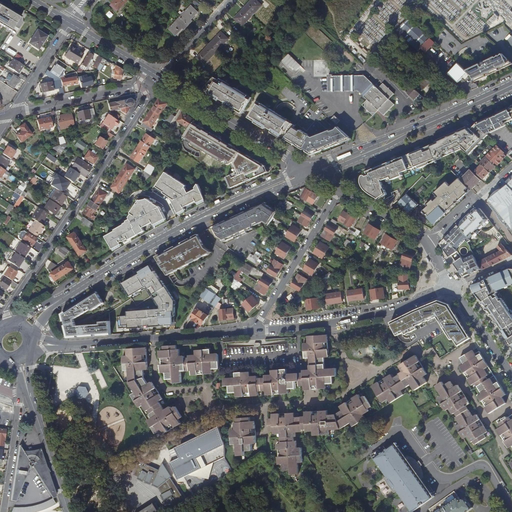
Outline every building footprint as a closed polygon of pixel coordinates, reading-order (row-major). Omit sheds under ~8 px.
[(128,1),(126,0),(115,0),(113,3),(112,4),(119,10),(128,1)] [(251,0),(244,8),(252,15),(262,5),(256,0),(251,0)] [(0,26),(10,33),(20,16),(0,3),(0,26)] [(198,12),(192,6),(181,18),(189,25),(193,21),(192,20),(198,12)] [(252,15),(244,8),(235,18),(243,25),(252,15)] [(495,14),(486,23),(489,27),(498,18),(495,14)] [(170,29),(176,35),(183,28),(185,30),(189,25),(181,18),(170,29)] [(430,39),(429,37),(408,18),(397,31),(401,35),(418,51),(422,48),(426,52),(435,43),(433,41),(430,39)] [(33,44),(42,31),(38,28),(29,41),(33,44)] [(42,31),(33,44),(38,47),(47,34),(42,31)] [(209,44),(216,51),(229,38),(222,31),(209,44)] [(216,51),(209,44),(198,57),(205,64),(216,51)] [(72,58),(71,60),(78,64),(84,54),(80,52),(79,53),(76,51),(76,50),(71,47),(66,54),(72,58)] [(81,64),(80,66),(84,69),(86,66),(89,61),(91,61),(94,55),(93,54),(94,54),(89,51),(82,64),(81,64)] [(289,53),(283,60),(295,72),(302,65),(289,53)] [(500,55),(498,56),(497,58),(496,57),(469,70),(466,71),(468,73),(472,77),(475,82),(490,75),(511,65),(511,64),(511,63),(503,54),(500,55)] [(96,69),(99,65),(103,59),(98,56),(93,66),(96,69)] [(24,63),(21,62),(14,57),(9,65),(17,70),(20,66),(21,67),(24,63)] [(466,71),(458,64),(454,69),(449,74),(459,83),(466,75),(468,73),(466,71)] [(51,74),(59,79),(59,78),(65,76),(63,73),(65,70),(56,65),(51,74)] [(123,71),(115,66),(114,80),(121,80),(123,71)] [(60,95),(63,95),(62,86),(60,80),(59,79),(51,74),(47,71),(45,74),(51,79),(55,81),(40,85),(42,93),(59,90),(60,95)] [(15,86),(20,78),(13,74),(8,82),(15,86)] [(81,88),(94,84),(91,76),(88,77),(87,74),(78,77),(81,88)] [(333,76),(330,76),(328,76),(328,91),(346,91),(358,91),(367,100),(366,101),(366,102),(362,105),(373,116),(378,112),(378,111),(384,116),(394,105),(389,100),(394,94),(384,84),(378,89),(377,87),(378,86),(377,84),(375,86),(369,80),(365,76),(353,76),(333,76)] [(421,82),(424,85),(430,80),(427,76),(421,82)] [(60,80),(62,86),(77,83),(76,77),(64,80),(64,78),(60,79),(60,80)] [(209,93),(221,100),(226,103),(225,105),(232,109),(233,106),(237,108),(236,109),(237,110),(243,113),(253,98),(237,88),(236,88),(236,89),(231,86),(228,85),(224,82),(220,80),(220,81),(215,78),(205,89),(210,92),(209,93)] [(423,97),(412,86),(406,92),(417,102),(423,97)] [(221,100),(209,93),(209,94),(220,101),(221,100)] [(109,102),(111,109),(121,107),(121,109),(126,113),(130,108),(129,105),(132,104),(134,102),(134,99),(131,97),(109,102)] [(152,109),(160,114),(168,102),(160,97),(152,109)] [(277,137),(280,139),(282,136),(286,139),(295,128),(296,126),(281,117),(281,115),(273,111),(259,102),(250,117),(256,121),(260,124),(259,125),(265,129),(267,128),(272,131),(275,133),(276,133),(278,135),(277,137)] [(490,116),(476,123),(478,124),(480,126),(480,127),(482,128),(487,134),(489,131),(491,132),(504,125),(503,123),(511,119),(511,105),(511,107),(508,110),(507,108),(494,114),(495,116),(491,118),(490,116)] [(96,116),(93,106),(77,110),(79,120),(96,116)] [(160,114),(152,109),(142,124),(152,130),(154,127),(152,126),(160,114)] [(73,114),(72,111),(59,114),(61,119),(59,119),(61,128),(71,126),(69,117),(73,116),(73,114)] [(109,130),(110,131),(115,123),(117,124),(120,120),(113,116),(114,116),(108,112),(103,120),(106,122),(103,127),(108,129),(109,130)] [(172,122),(176,116),(172,113),(169,117),(168,117),(167,119),(172,122)] [(193,123),(195,121),(182,113),(177,121),(190,129),(193,123)] [(37,119),(39,128),(52,125),(52,123),(54,122),(54,118),(51,119),(50,116),(37,119)] [(332,120),(338,125),(341,122),(336,116),(332,120)] [(32,133),(25,122),(13,129),(22,140),(32,133)] [(232,164),(235,162),(241,152),(235,148),(236,148),(230,145),(229,146),(223,142),(223,141),(220,139),(221,139),(214,135),(211,133),(210,134),(207,133),(208,131),(204,129),(205,129),(200,126),(199,126),(197,125),(193,123),(190,129),(184,137),(188,140),(192,142),(191,143),(220,161),(220,159),(224,162),(225,162),(226,162),(227,161),(230,165),(232,164)] [(467,131),(466,129),(418,150),(413,152),(394,160),(369,170),(367,171),(369,175),(367,176),(367,175),(366,175),(366,174),(365,174),(364,175),(363,175),(363,176),(362,177),(362,179),(362,180),(362,181),(363,183),(364,185),(364,186),(365,187),(367,189),(368,191),(370,192),(381,199),(388,194),(382,180),(384,179),(384,180),(392,176),(393,179),(404,174),(403,172),(419,165),(420,168),(430,163),(429,161),(443,155),(444,156),(453,152),(452,150),(456,148),(457,150),(462,148),(466,152),(468,150),(470,153),(478,145),(477,143),(478,141),(480,143),(483,140),(481,138),(483,136),(485,138),(488,134),(487,134),(482,128),(480,127),(480,126),(478,124),(476,126),(473,130),(470,128),(469,129),(467,131)] [(308,153),(313,155),(324,151),(324,150),(327,149),(327,150),(342,144),(341,143),(349,141),(350,138),(339,127),(336,130),(335,130),(332,131),(331,130),(313,137),(301,130),(300,131),(295,128),(286,139),(289,141),(292,142),(292,143),(294,144),(297,145),(297,146),(305,151),(305,150),(308,152),(307,152),(308,153)] [(140,144),(148,150),(156,138),(148,133),(140,144)] [(95,142),(102,147),(107,140),(99,135),(95,142)] [(79,140),(75,144),(83,150),(86,145),(79,140)] [(173,151),(175,147),(167,142),(165,145),(173,151)] [(3,152),(11,157),(16,150),(8,144),(3,152)] [(148,150),(140,144),(132,156),(140,161),(148,150)] [(491,149),(502,160),(506,156),(501,151),(502,150),(497,145),(494,148),(494,147),(491,149)] [(91,165),(92,165),(98,155),(90,149),(83,160),(91,165)] [(502,160),(491,149),(489,152),(490,153),(487,155),(492,161),(493,160),(498,164),(502,160)] [(48,152),(42,162),(36,172),(40,175),(41,173),(44,175),(51,165),(47,162),(50,158),(54,160),(56,157),(48,152)] [(226,178),(231,189),(269,172),(266,166),(241,152),(235,162),(232,164),(236,173),(226,178)] [(0,155),(0,165),(4,168),(9,160),(1,155),(0,155)] [(91,165),(83,160),(82,159),(78,156),(71,167),(76,169),(77,167),(86,173),(91,165)] [(495,166),(485,156),(480,162),(482,164),(490,172),(495,166)] [(120,174),(128,180),(136,168),(128,163),(120,174)] [(152,174),(157,168),(150,163),(145,170),(146,170),(147,171),(149,172),(152,174)] [(490,172),(482,164),(475,170),(483,178),(490,172)] [(74,183),(80,174),(70,167),(64,176),(74,183)] [(481,179),(471,170),(461,180),(471,189),(481,179)] [(190,192),(187,186),(188,184),(167,171),(158,185),(166,190),(165,191),(172,196),(179,209),(178,209),(179,212),(187,208),(186,206),(197,201),(198,203),(206,198),(199,186),(198,184),(197,187),(197,188),(190,192)] [(128,180),(120,174),(112,186),(120,192),(128,180)] [(429,217),(435,223),(446,213),(445,212),(448,210),(456,203),(456,202),(458,199),(459,200),(469,191),(471,189),(461,180),(459,178),(451,186),(447,182),(434,193),(436,194),(438,197),(434,201),(433,199),(427,205),(428,206),(424,211),(427,214),(428,213),(430,216),(429,217)] [(93,199),(101,204),(110,190),(103,185),(93,199)] [(508,185),(507,185),(506,186),(505,189),(490,201),(492,203),(489,205),(498,216),(504,224),(508,228),(509,229),(511,232),(511,190),(511,189),(510,188),(508,185)] [(68,195),(55,186),(49,195),(51,196),(62,203),(68,195)] [(505,189),(506,186),(502,189),(501,189),(500,189),(498,190),(496,191),(495,192),(494,193),(492,195),(491,196),(491,197),(491,198),(489,199),(490,201),(505,189)] [(307,201),(312,192),(307,189),(302,197),(307,201)] [(127,200),(130,196),(123,192),(121,196),(127,200)] [(312,192),(307,201),(313,204),(318,196),(312,192)] [(21,194),(14,204),(18,206),(24,196),(21,194)] [(413,199),(407,194),(406,194),(399,202),(410,213),(419,204),(413,198),(413,199)] [(61,205),(50,198),(45,206),(56,213),(61,205)] [(105,236),(113,248),(119,245),(119,243),(122,241),(125,239),(125,240),(128,239),(130,237),(131,238),(147,229),(145,227),(152,223),(155,221),(156,224),(167,218),(161,207),(148,198),(147,199),(141,200),(140,199),(131,212),(132,213),(129,217),(130,218),(126,220),(127,221),(124,223),(124,224),(118,227),(119,228),(105,236)] [(101,204),(93,199),(85,211),(95,218),(97,215),(94,214),(101,204)] [(8,213),(14,204),(11,203),(6,212),(8,213)] [(252,226),(258,223),(262,222),(268,226),(277,212),(272,208),(263,203),(212,227),(217,237),(222,240),(226,238),(227,240),(247,231),(246,229),(252,226)] [(35,219),(41,223),(42,221),(34,216),(37,212),(40,214),(41,213),(44,215),(47,211),(38,205),(31,216),(35,219)] [(468,215),(459,224),(460,226),(470,238),(474,234),(473,233),(489,217),(481,208),(476,208),(472,212),(471,213),(469,215),(468,215)] [(301,216),(310,221),(313,216),(305,210),(301,216)] [(346,223),(351,214),(344,211),(339,219),(346,223)] [(34,216),(42,221),(43,219),(42,218),(44,215),(41,213),(40,214),(37,212),(34,216)] [(351,214),(346,223),(352,226),(356,218),(351,214)] [(95,222),(85,216),(82,220),(92,226),(95,222)] [(310,221),(301,216),(297,222),(306,227),(310,221)] [(28,230),(36,235),(40,229),(41,230),(44,225),(41,223),(35,219),(28,230)] [(370,235),(376,226),(370,223),(365,232),(370,235)] [(325,230),(334,235),(337,230),(329,224),(325,230)] [(463,276),(482,268),(477,263),(474,254),(475,254),(472,247),(469,242),(472,239),(470,238),(460,226),(459,224),(449,234),(441,244),(450,257),(451,256),(452,256),(456,262),(455,263),(454,263),(463,276)] [(289,231),(298,236),(302,231),(293,225),(289,231)] [(376,226),(370,235),(376,238),(381,230),(376,226)] [(18,236),(31,245),(36,237),(23,229),(20,229),(18,233),(18,236)] [(334,235),(325,230),(321,236),(330,241),(334,235)] [(298,236),(289,231),(286,236),(295,242),(298,236)] [(77,244),(81,242),(75,233),(68,237),(74,246),(77,244)] [(196,235),(157,256),(168,273),(173,270),(174,271),(179,269),(178,268),(182,265),(183,267),(191,263),(190,261),(196,258),(197,259),(201,257),(201,256),(204,254),(205,255),(212,251),(207,248),(199,234),(196,235)] [(387,245),(392,237),(387,234),(382,242),(387,245)] [(392,237),(387,245),(393,249),(398,240),(392,237)] [(30,245),(21,240),(14,250),(23,256),(30,245)] [(77,244),(74,246),(80,256),(87,251),(81,242),(77,244)] [(279,248),(288,253),(291,248),(282,242),(279,248)] [(317,248),(326,253),(329,247),(320,242),(317,248)] [(504,259),(511,255),(511,254),(502,243),(498,246),(501,251),(499,252),(504,259)] [(288,253),(279,248),(276,253),(284,259),(288,253)] [(326,253),(317,248),(314,253),(322,258),(326,253)] [(14,252),(9,259),(20,267),(23,263),(22,262),(24,258),(14,252)] [(403,258),(413,261),(415,255),(405,252),(403,258)] [(492,265),(504,259),(499,252),(482,260),(478,252),(475,254),(474,254),(477,263),(482,268),(483,269),(492,265)] [(413,261),(403,258),(401,265),(411,268),(413,261)] [(307,265),(316,270),(319,265),(310,259),(307,265)] [(271,266),(280,271),(283,265),(275,260),(271,266)] [(61,266),(66,273),(75,267),(71,261),(61,266)] [(148,287),(153,295),(165,288),(151,265),(140,272),(140,274),(136,276),(122,284),(131,297),(148,287)] [(316,270),(307,265),(303,270),(312,276),(316,270)] [(4,273),(12,279),(17,271),(9,266),(4,273)] [(66,273),(61,266),(52,272),(57,279),(66,273)] [(280,271),(271,266),(268,271),(276,277),(280,271)] [(470,286),(473,292),(480,302),(490,317),(499,331),(511,349),(511,314),(510,312),(511,311),(502,298),(500,299),(497,294),(499,293),(498,291),(505,288),(504,286),(507,284),(508,286),(509,286),(511,285),(511,284),(511,268),(511,269),(510,269),(509,269),(506,270),(485,279),(485,280),(478,284),(475,284),(471,285),(470,286)] [(294,280),(303,286),(307,279),(298,274),(294,280)] [(17,284),(18,283),(12,279),(11,280),(4,275),(0,281),(0,284),(6,288),(10,281),(16,286),(17,284)] [(260,283),(268,288),(271,283),(263,278),(260,283)] [(300,291),(303,286),(294,280),(291,286),(300,291)] [(268,288),(260,283),(256,290),(264,295),(268,288)] [(210,300),(217,289),(209,284),(202,295),(210,300)] [(165,288),(153,295),(161,307),(161,309),(128,311),(128,316),(119,316),(120,329),(129,328),(129,329),(162,327),(162,326),(172,326),(175,325),(175,302),(165,288)] [(356,291),(357,301),(365,300),(363,290),(356,291)] [(357,301),(356,291),(348,292),(349,302),(357,301)] [(111,328),(110,321),(100,322),(100,324),(76,326),(75,321),(74,320),(91,309),(92,311),(104,303),(97,292),(61,314),(63,319),(64,319),(66,326),(64,326),(67,338),(108,334),(112,334),(111,328)] [(334,294),(335,304),(343,303),(341,293),(334,294)] [(335,304),(334,294),(326,295),(328,305),(335,304)] [(247,301),(254,308),(258,304),(252,296),(247,301)] [(391,323),(397,335),(400,334),(404,332),(406,334),(418,329),(416,326),(437,316),(448,333),(451,339),(453,338),(459,346),(471,338),(457,317),(454,312),(454,310),(450,305),(439,300),(416,310),(400,318),(393,321),(391,323)] [(212,312),(218,303),(214,301),(209,310),(212,312)] [(254,308),(247,301),(242,305),(249,313),(254,308)] [(194,321),(202,326),(208,316),(198,309),(191,319),(194,321)] [(226,310),(227,320),(234,319),(233,309),(226,310)] [(328,335),(308,336),(309,344),(304,344),(305,359),(310,359),(311,371),(304,371),(304,373),(299,373),(300,377),(303,377),(303,383),(302,383),(302,385),(305,385),(305,390),(315,389),(327,388),(327,384),(334,383),(333,376),(337,376),(337,369),(326,370),(325,357),(329,357),(328,347),(328,335)] [(176,345),(164,346),(164,350),(160,350),(161,364),(161,372),(166,372),(166,379),(174,379),(174,383),(182,383),(181,371),(191,371),(192,375),(203,374),(212,374),(212,369),(219,369),(218,354),(211,354),(210,350),(196,351),(196,355),(189,356),(189,358),(185,359),(185,356),(180,356),(179,349),(177,349),(176,345)] [(146,347),(127,348),(127,356),(122,356),(124,370),(128,370),(129,382),(136,392),(132,394),(139,407),(144,404),(148,411),(149,410),(151,413),(150,414),(152,418),(148,421),(157,434),(161,431),(163,435),(170,430),(181,423),(179,419),(183,417),(176,406),(172,409),(171,407),(165,410),(159,401),(163,399),(158,390),(152,382),(148,384),(144,378),(144,369),(148,369),(147,360),(146,347)] [(464,364),(460,367),(465,374),(472,385),(475,383),(481,392),(478,395),(485,406),(490,414),(506,403),(502,398),(507,395),(489,368),(479,351),(475,354),(472,351),(460,358),(464,364)] [(391,402),(404,394),(401,390),(411,384),(415,390),(428,382),(424,376),(428,374),(421,363),(416,355),(400,365),(404,371),(393,378),(391,374),(383,379),(372,386),(382,402),(388,398),(391,402)] [(300,377),(299,373),(288,374),(287,370),(273,371),(273,375),(266,376),(266,378),(258,379),(258,376),(250,377),(250,372),(235,373),(236,378),(225,379),(225,386),(229,386),(229,393),(236,392),(237,397),(247,396),(259,395),(258,390),(267,390),(267,394),(280,393),(289,393),(289,388),(296,388),(296,383),(300,383),(300,377)] [(463,393),(458,384),(454,386),(451,381),(448,383),(445,384),(443,381),(436,386),(442,395),(438,398),(446,410),(450,408),(454,414),(456,412),(458,416),(456,417),(460,423),(456,426),(464,438),(468,436),(472,442),(474,441),(476,444),(486,438),(484,434),(488,432),(482,422),(476,414),(473,416),(467,405),(470,403),(463,393)] [(87,386),(80,386),(75,391),(78,398),(85,398),(90,393),(87,386)] [(354,426),(366,418),(364,414),(370,410),(368,407),(372,405),(365,394),(361,396),(359,393),(348,400),(340,405),(343,408),(336,413),(328,413),(327,409),(318,410),(306,410),(306,415),(294,416),(294,411),(284,412),(272,413),(273,417),(268,418),(269,431),(274,430),(274,433),(281,432),(282,443),(277,443),(278,452),(279,464),(284,464),(284,471),(291,470),(291,474),(298,474),(297,463),(305,462),(304,447),(299,448),(299,440),(296,440),(296,436),(298,436),(298,431),(302,431),(302,428),(307,428),(307,431),(314,430),(314,435),(329,434),(329,429),(341,428),(351,422),(354,426)] [(511,414),(507,418),(506,416),(503,418),(502,417),(496,421),(501,427),(497,430),(503,440),(509,448),(511,446),(511,462),(511,463),(511,465),(511,414)] [(239,455),(246,455),(246,451),(253,450),(253,443),(257,442),(257,434),(255,421),(251,421),(251,417),(238,418),(239,422),(236,422),(237,429),(232,430),(233,444),(238,444),(239,455)] [(209,479),(214,463),(225,457),(225,444),(219,426),(175,447),(170,450),(175,460),(170,462),(175,472),(179,480),(189,475),(209,479)] [(387,448),(386,449),(384,446),(371,455),(373,458),(386,476),(384,477),(385,480),(387,483),(389,486),(391,487),(392,489),(395,492),(397,490),(402,496),(408,504),(413,511),(414,511),(435,496),(433,494),(429,489),(421,478),(423,478),(424,477),(424,475),(424,474),(423,472),(423,471),(423,469),(422,468),(421,467),(421,466),(422,465),(421,464),(419,461),(418,462),(417,460),(415,459),(414,458),(412,457),(411,456),(410,456),(409,455),(408,455),(407,455),(407,456),(407,457),(400,448),(396,442),(387,448)] [(52,498),(56,496),(50,478),(48,472),(49,471),(46,466),(44,460),(40,448),(38,448),(37,449),(31,450),(31,447),(29,447),(28,447),(28,450),(23,450),(19,444),(19,445),(18,449),(15,472),(11,501),(16,501),(19,494),(30,466),(32,466),(49,493),(52,498)] [(159,470),(140,461),(134,474),(139,477),(138,479),(143,482),(144,480),(146,481),(145,482),(150,484),(151,483),(153,484),(153,485),(159,488),(162,494),(161,495),(164,500),(166,499),(167,500),(165,502),(168,506),(170,505),(173,509),(186,501),(171,477),(172,477),(163,462),(159,470)] [(436,511),(458,497),(454,492),(430,509),(431,511),(436,511)] [(466,511),(472,508),(465,498),(463,497),(460,499),(458,497),(436,511),(466,511)] [(42,503),(36,505),(30,506),(25,507),(19,507),(15,507),(13,507),(11,511),(35,511),(38,511),(43,510),(52,506),(56,504),(52,498),(47,501),(42,503)] [(158,511),(152,503),(137,511),(158,511)]
